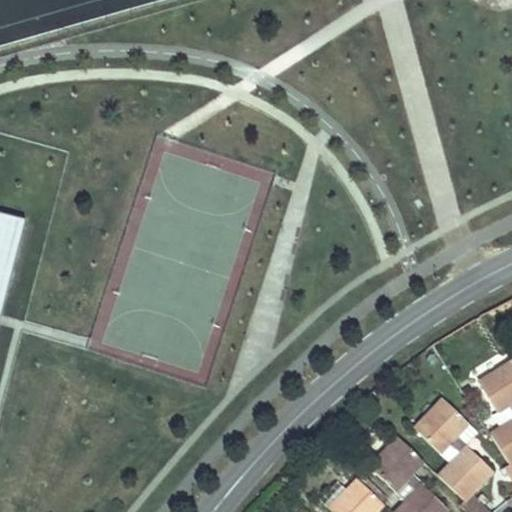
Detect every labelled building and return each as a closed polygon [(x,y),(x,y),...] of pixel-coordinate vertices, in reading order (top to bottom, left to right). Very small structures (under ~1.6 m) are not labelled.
[(0,315),(25,219),(0,212),(0,315)] [(511,420),(489,436),(498,450),(508,465),(511,462),(511,363),(477,383),(495,414),(507,407),(511,414),(511,420)] [(448,465),(436,477),(462,502),(469,494),(491,473),(454,437),(466,425),(453,413),(441,401),(413,430),(437,454),(447,444),(459,455),(448,465)] [(394,511),(445,511),(447,511),(410,475),(422,463),(396,439),(368,468),(383,483),(377,489),(371,495),(381,505),(394,493),(403,483),(414,493),(404,503),(394,511)] [(459,455),(447,444),(437,454),(448,465),(459,455)] [(502,469),(511,482),(511,484),(511,462),(508,465),(502,469)] [(371,495),(377,489),(365,476),(358,483),(371,495)] [(374,511),(381,505),(371,495),(358,483),(356,481),(328,510),(329,511),(374,511)] [(414,493),(403,483),(394,493),(404,503),(414,493)] [(458,506),(463,511),(486,511),(469,494),(462,502),(458,506)]
